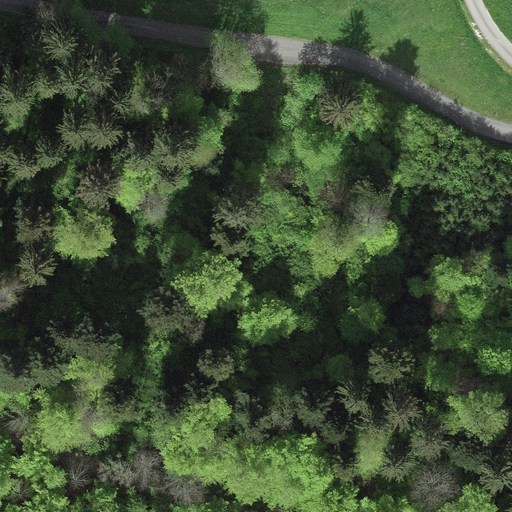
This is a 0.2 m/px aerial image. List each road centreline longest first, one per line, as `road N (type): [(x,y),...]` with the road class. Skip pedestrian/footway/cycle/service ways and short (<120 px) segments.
road 1 (unclassified): [(0,0),(339,52),(511,135)]
road 2 (track): [(0,428),(96,454),(241,511)]
